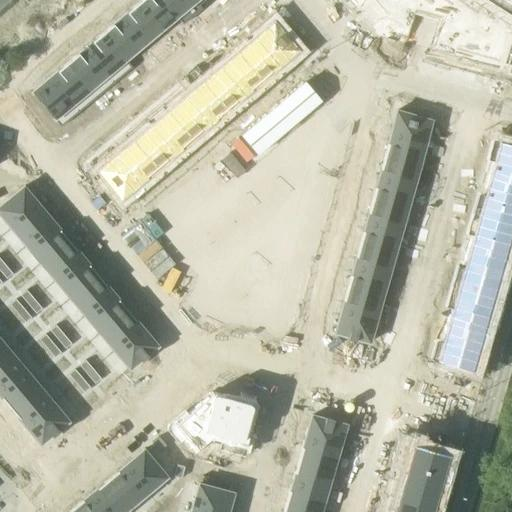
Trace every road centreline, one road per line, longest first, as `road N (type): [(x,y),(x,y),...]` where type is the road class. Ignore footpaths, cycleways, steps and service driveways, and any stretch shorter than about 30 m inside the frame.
road 1 (residential): [(200,353),(0,110)]
road 2 (residential): [(511,107),(353,61),(299,0)]
road 3 (residential): [(21,507),(200,353)]
road 4 (residential): [(294,367),(488,422)]
road 5 (residential): [(294,367),(255,511)]
